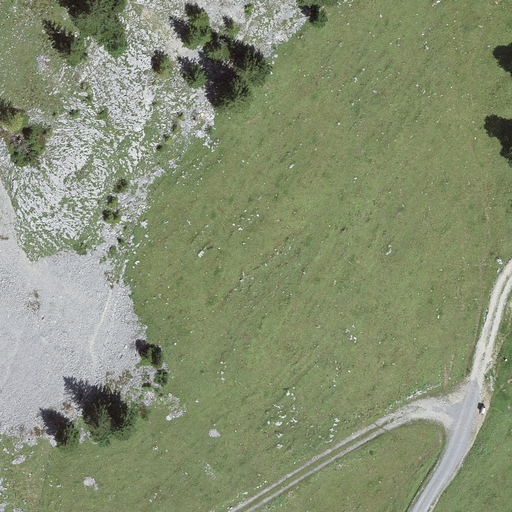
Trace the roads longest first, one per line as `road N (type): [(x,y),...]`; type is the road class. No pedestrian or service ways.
road 1 (track): [(511,272),(461,436),(419,511)]
road 2 (track): [(467,412),(422,410),(392,420),(242,511)]
